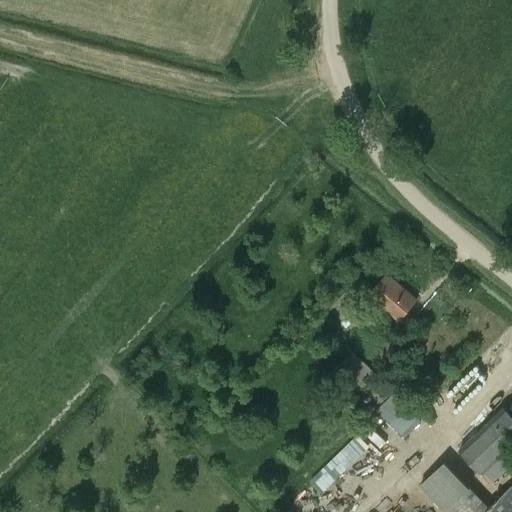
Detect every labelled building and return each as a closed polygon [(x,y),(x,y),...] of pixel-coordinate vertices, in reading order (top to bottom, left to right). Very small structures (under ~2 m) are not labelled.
[(393,284),(384,277),(368,296),(398,322),(417,300),(395,281),(393,284)] [(384,336),(370,352),(376,357),(390,370),(406,353),(390,340),(390,341),(384,336)] [(397,395),(352,351),(338,365),(383,409),(397,395)] [(492,485),(511,465),(511,454),(507,450),(511,445),(511,416),(503,407),(458,449),(482,474),(492,485)] [(357,434),(310,477),(323,490),(369,447),(357,434)] [(419,486),(443,511),(511,511),(511,483),(489,507),(470,487),(444,462),(419,486)] [(364,511),(376,501),(366,491),(345,511),(364,511)]
